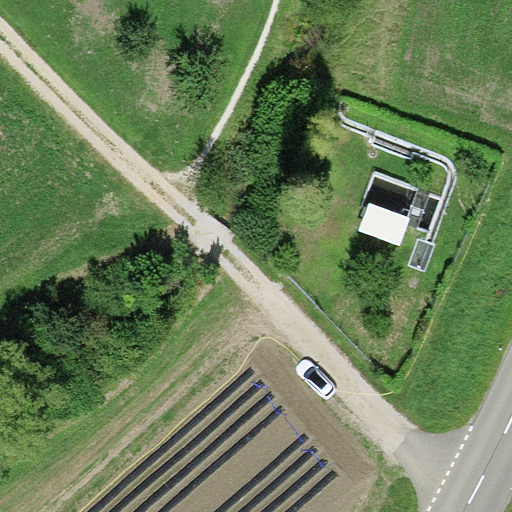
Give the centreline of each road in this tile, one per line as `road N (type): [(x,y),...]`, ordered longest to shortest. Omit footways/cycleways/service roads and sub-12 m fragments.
road 1 (track): [(0,42),(453,511)]
road 2 (tertiary): [(511,402),(459,511)]
